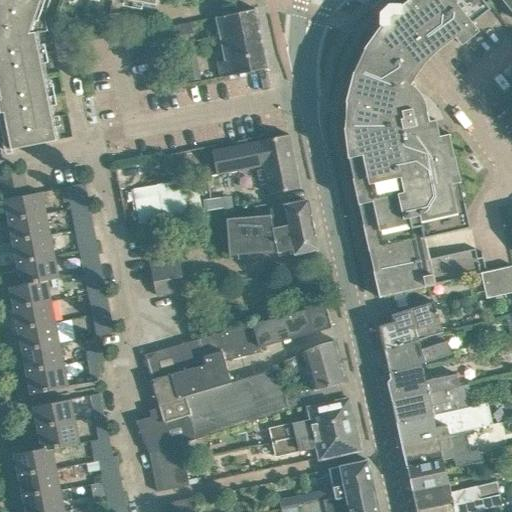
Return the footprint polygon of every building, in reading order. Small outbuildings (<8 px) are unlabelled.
[(59,139),(38,33),(47,31),(45,17),(50,0),(117,0),(155,7),(156,0),(0,0),(0,93),(11,149),(59,139)] [(460,182),(454,156),(453,156),(449,136),(450,135),(449,133),(439,136),(435,119),(432,109),(427,102),(425,102),(423,97),(422,95),(419,91),(416,87),(412,84),(413,80),(415,76),(424,64),(426,60),(437,51),(455,36),(461,44),(466,40),(467,40),(479,31),(472,23),(490,9),(483,0),(407,0),(401,5),(399,7),(390,7),(387,10),(383,13),(383,22),(381,25),(381,24),(364,48),(365,49),(354,72),(353,71),(345,102),(347,102),(345,127),(344,127),(348,158),(349,158),(353,178),(358,204),(359,204),(364,224),(363,225),(369,251),(370,251),(374,271),(373,271),(379,297),(381,297),(381,296),(481,274),(480,272),(475,249),(429,259),(424,238),(468,228),(469,229),(471,228),(465,202),(464,202),(459,182),(460,182)] [(261,38),(256,9),(216,17),(220,36),(222,46),(261,38)] [(190,33),(179,35),(180,43),(191,41),(190,33)] [(267,68),(261,38),(222,46),(225,59),(218,61),(221,77),(267,68)] [(192,47),(181,49),(184,65),(191,64),(194,59),(192,47)] [(186,85),(183,74),(173,76),(175,87),(186,85)] [(216,172),(261,164),(267,195),(300,188),(289,134),(247,143),(246,139),(237,141),(238,145),(212,150),(216,172)] [(25,183),(23,170),(0,175),(0,179),(2,188),(25,183)] [(180,221),(177,202),(173,182),(137,188),(144,227),(180,221)] [(28,194),(25,183),(2,188),(4,199),(28,194)] [(46,214),(41,192),(28,194),(4,199),(8,221),(46,214)] [(229,196),(201,201),(203,212),(231,208),(229,196)] [(90,213),(87,198),(79,199),(82,214),(90,213)] [(82,214),(79,199),(70,201),(73,216),(82,214)] [(318,248),(307,200),(269,209),(269,213),(227,216),(229,253),(273,250),(287,247),(289,255),(318,248)] [(50,235),(46,214),(8,221),(12,242),(50,235)] [(54,256),(50,235),(12,242),(17,264),(54,256)] [(99,255),(96,240),(87,242),(90,257),(99,255)] [(90,257),(87,242),(78,244),(81,258),(90,257)] [(58,278),(54,256),(17,264),(21,284),(21,285),(47,279),(47,280),(58,278)] [(184,290),(178,262),(150,268),(156,295),(184,290)] [(511,265),(480,272),(481,274),(483,286),(491,284),(494,297),(511,292),(511,265)] [(51,301),(47,280),(47,279),(21,285),(21,284),(9,287),(13,309),(51,301)] [(106,290),(104,283),(87,286),(88,294),(106,290)] [(110,311),(106,290),(88,294),(92,314),(110,311)] [(56,322),(51,301),(13,309),(18,330),(56,322)] [(426,325),(439,321),(433,301),(391,314),(393,321),(378,325),(383,349),(429,335),(426,325)] [(229,383),(221,351),(256,341),(257,347),(332,327),(326,305),(197,339),(203,364),(186,369),(170,374),(169,374),(177,398),(229,383)] [(60,343),(56,322),(18,330),(22,351),(60,343)] [(114,333),(112,324),(95,327),(97,336),(114,333)] [(389,373),(421,363),(449,354),(445,341),(443,342),(440,331),(429,335),(383,349),(383,350),(384,350),(384,352),(382,355),(384,364),(388,366),(389,373)] [(203,364),(197,339),(180,345),(186,369),(203,364)] [(346,381),(335,340),(318,345),(282,361),(285,370),(305,365),(310,382),(312,389),(340,383),(346,381)] [(64,365),(60,343),(22,351),(26,372),(64,365)] [(186,369),(180,345),(144,355),(151,380),(169,374),(170,374),(186,369)] [(106,357),(104,348),(85,351),(87,361),(97,358),(97,359),(106,357)] [(100,372),(97,359),(97,358),(87,361),(92,382),(97,381),(100,372)] [(458,386),(454,374),(425,382),(421,363),(389,373),(390,378),(387,381),(392,401),(458,386)] [(68,386),(64,367),(64,365),(26,372),(30,394),(68,386)] [(180,443),(324,400),(343,395),(340,383),(312,389),(310,382),(282,389),(276,369),(229,383),(177,398),(169,374),(151,380),(161,413),(136,421),(149,452),(150,456),(180,443)] [(469,383),(458,386),(392,401),(397,423),(454,410),(474,406),(469,383)] [(103,410),(100,393),(90,395),(93,412),(103,410)] [(354,423),(353,418),(355,417),(351,402),(349,401),(348,398),(307,408),(309,419),(271,428),(273,434),(274,439),(274,440),(354,423)] [(75,421),(70,399),(33,406),(37,428),(75,421)] [(482,414),(460,419),(456,420),(454,410),(397,423),(402,446),(474,430),(474,429),(485,426),(482,414)] [(79,443),(75,421),(37,428),(41,448),(41,449),(51,447),(52,449),(79,443)] [(109,437),(105,421),(96,423),(99,439),(109,437)] [(361,445),(357,430),(355,430),(354,423),(274,440),(274,439),(276,454),(317,446),(320,458),(360,449),(359,447),(361,445)] [(468,454),(464,435),(475,433),(474,430),(402,446),(407,468),(441,460),(452,458),(468,454)] [(184,461),(180,443),(150,456),(152,469),(184,461)] [(56,469),(52,449),(51,447),(41,449),(41,448),(14,454),(18,476),(56,469)] [(112,457),(111,449),(93,452),(94,460),(98,459),(99,460),(112,457)] [(474,453),(468,454),(452,458),(454,469),(481,462),(479,454),(474,453)] [(118,465),(116,456),(112,457),(99,460),(100,468),(118,465)] [(281,508),(374,489),(368,460),(340,466),(329,469),(333,488),(279,499),(281,508)] [(447,482),(441,460),(407,468),(412,490),(447,482)] [(189,485),(184,461),(152,469),(157,492),(189,485)] [(60,490),(56,469),(18,476),(22,497),(60,490)] [(416,511),(422,511),(501,493),(498,482),(449,492),(447,482),(412,490),(416,511)] [(362,511),(378,508),(374,489),(281,508),(281,511),(362,511)] [(59,511),(64,511),(60,490),(22,497),(25,511),(59,511)] [(125,499),(123,492),(106,495),(107,502),(125,499)] [(472,511),(480,510),(503,505),(501,493),(422,511),(472,511)] [(195,511),(193,498),(161,504),(162,511),(195,511)] [(126,506),(126,503),(125,499),(107,502),(109,510),(126,506)]
